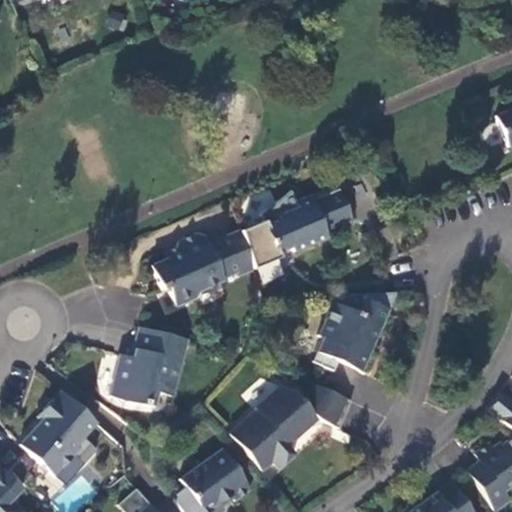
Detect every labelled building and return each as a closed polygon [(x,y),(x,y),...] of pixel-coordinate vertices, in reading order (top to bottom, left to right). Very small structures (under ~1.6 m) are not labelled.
[(511,109),(494,117),(507,148),(511,145),(511,109)] [(263,223),(241,232),(254,270),(280,258),(278,253),(290,248),(293,252),(327,237),(325,233),(352,221),(339,190),(313,202),(310,197),(296,203),(291,192),(260,216),(263,223)] [(241,232),(240,231),(208,244),(205,237),(198,234),(181,241),(177,248),(181,259),(175,261),(167,259),(150,268),(160,292),(167,290),(175,308),(196,300),(200,292),(223,281),(223,279),(237,273),(251,268),(252,272),(254,271),(254,270),(241,232)] [(181,259),(177,248),(165,254),(167,259),(175,261),(181,259)] [(251,268),(237,273),(238,277),(252,272),(251,268)] [(377,336),(396,295),(365,296),(363,301),(367,303),(362,317),(332,305),(318,338),(322,340),(316,354),(323,357),(318,367),(331,373),(337,363),(360,373),(371,348),(367,346),(372,335),(377,336)] [(363,301),(365,296),(336,296),(332,305),(362,317),(367,303),(363,301)] [(188,340),(140,328),(132,358),(120,355),(110,397),(124,402),(138,406),(152,407),(153,405),(156,393),(174,397),(188,340)] [(371,348),(377,336),(372,335),(367,346),(371,348)] [(323,357),(316,354),(312,364),(318,367),(323,357)] [(308,398),(305,404),(293,393),(280,387),(254,410),(256,411),(229,436),(262,473),(273,463),(279,470),(295,456),(289,448),(319,421),(342,432),(354,405),(314,386),(308,398)] [(95,423),(60,391),(42,411),(47,414),(40,422),(18,446),(54,477),(79,450),(76,447),(95,423)] [(156,393),(153,405),(172,406),(174,397),(156,393)] [(511,403),(502,395),(487,412),(511,432),(511,403)] [(47,414),(42,411),(35,418),(40,422),(47,414)] [(511,437),(495,450),(489,444),(474,455),(479,461),(465,473),(476,487),(484,482),(503,508),(511,501),(511,499),(506,492),(511,487),(511,437)] [(184,488),(171,498),(181,511),(209,511),(230,497),(234,502),(250,491),(222,451),(179,481),(184,488)] [(20,490),(0,469),(0,511),(20,511),(10,500),(20,490)] [(438,495),(437,493),(410,511),(471,511),(452,485),(438,495)]
